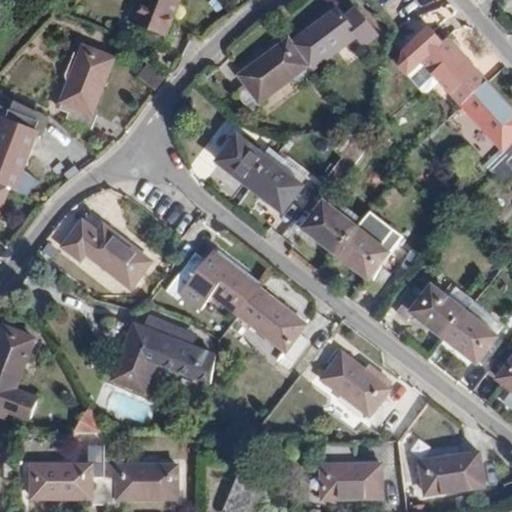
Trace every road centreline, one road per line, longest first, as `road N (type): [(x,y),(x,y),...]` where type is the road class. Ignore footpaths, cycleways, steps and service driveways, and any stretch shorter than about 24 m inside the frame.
road 1 (residential): [(129,146),(511,442)]
road 2 (residential): [(273,0),(175,89),(129,146)]
road 3 (residential): [(129,146),(0,281)]
